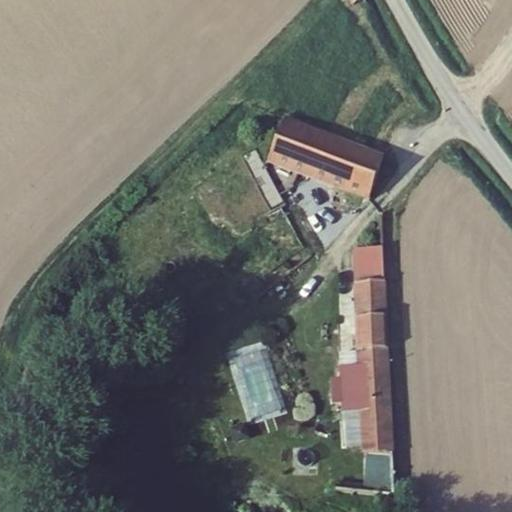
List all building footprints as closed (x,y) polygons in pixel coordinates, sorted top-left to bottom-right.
[(289,126),(271,165),(370,203),(388,164),(289,126)] [(388,286),(387,252),(358,252),(359,286),(388,286)] [(388,286),(359,286),(361,371),(342,372),(343,407),(364,406),(365,415),(366,466),(394,466),(388,286)] [(232,352),(236,367),(269,359),(265,343),(232,352)] [(364,406),(343,407),(343,416),(365,415),(364,406)]
